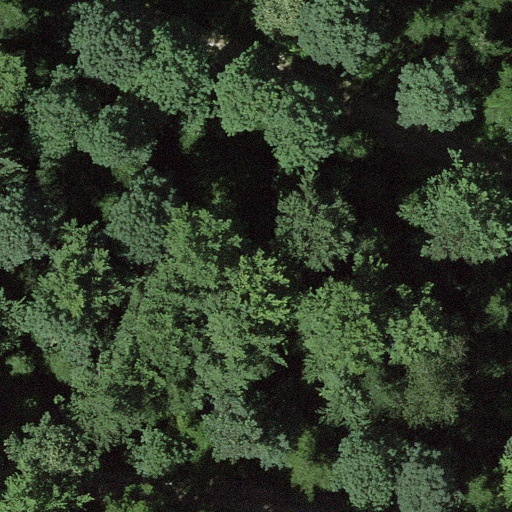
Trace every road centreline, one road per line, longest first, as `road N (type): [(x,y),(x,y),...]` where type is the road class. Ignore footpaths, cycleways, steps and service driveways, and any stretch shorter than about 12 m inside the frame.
road 1 (track): [(511,181),(342,81),(188,10),(142,0)]
road 2 (track): [(397,511),(0,482)]
